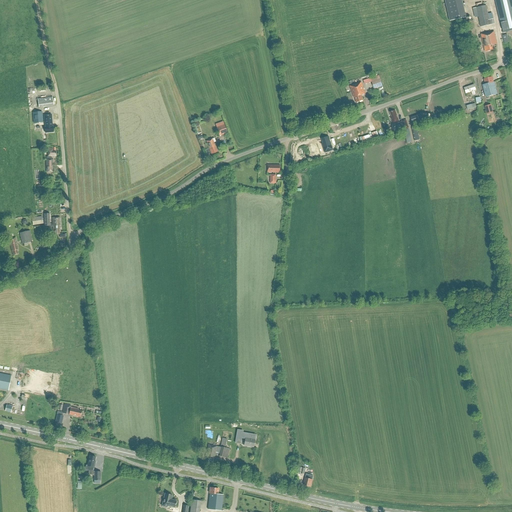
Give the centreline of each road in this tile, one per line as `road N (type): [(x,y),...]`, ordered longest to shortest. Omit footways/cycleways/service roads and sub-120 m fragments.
road 1 (unclassified): [(73,240),(88,225),(157,200),(220,162),(511,62)]
road 2 (secondary): [(388,511),(0,424)]
road 3 (unclassified): [(73,240),(54,83)]
road 4 (track): [(288,138),(262,0)]
